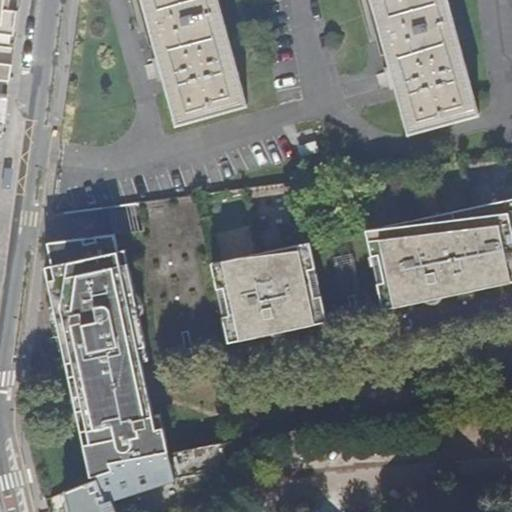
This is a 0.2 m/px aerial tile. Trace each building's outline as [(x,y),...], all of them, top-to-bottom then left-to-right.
[(11,0),(0,0),(0,34),(15,37),(18,12),(10,11),(11,0)] [(18,12),(19,0),(11,0),(10,11),(18,12)] [(216,0),(141,0),(152,39),(175,125),(245,106),(216,0)] [(446,0),(370,0),(388,66),(391,78),(407,135),(478,116),(446,0)] [(0,82),(9,84),(11,67),(0,65),(0,82)] [(511,283),(511,199),(457,212),(458,219),(446,221),(434,224),(432,217),(409,222),(367,231),(373,258),(379,256),(382,270),(386,284),(379,285),(385,311),(448,297),(474,292),(473,285),(486,282),(488,289),(511,283)] [(458,219),(457,212),(445,214),(446,221),(458,219)] [(446,221),(445,214),(432,217),(434,224),(446,221)] [(123,265),(120,251),(117,233),(50,243),(52,252),(58,279),(51,281),(69,364),(76,363),(78,376),(95,372),(97,379),(113,380),(123,377),(130,372),(129,365),(143,362),(140,348),(147,346),(130,263),(123,265)] [(329,323),(323,297),(316,298),(313,285),(310,271),(317,269),(311,243),(254,256),(214,265),(219,291),(226,290),(228,303),(231,317),(225,318),(231,344),(329,323)] [(127,250),(120,251),(123,265),(130,263),(127,250)] [(58,279),(52,252),(48,267),(51,281),(58,279)] [(376,271),(382,270),(379,256),(373,258),(376,271)] [(310,271),(313,285),(320,283),(317,269),(310,271)] [(376,271),(379,285),(386,284),(382,270),(376,271)] [(474,292),(488,289),(486,282),(473,285),(474,292)] [(316,298),(323,297),(320,283),(313,285),(316,298)] [(222,304),(228,303),(226,290),(219,291),(222,304)] [(222,304),(225,318),(231,317),(228,303),(222,304)] [(150,361),(147,346),(140,348),(143,362),(150,361)] [(147,377),(143,362),(129,365),(130,372),(123,377),(113,380),(97,379),(95,372),(78,376),(82,392),(147,377)] [(76,363),(69,364),(71,378),(78,376),(76,363)] [(342,420),(410,407),(403,374),(374,381),(375,385),(366,387),(365,383),(335,390),(342,420)] [(149,388),(147,377),(82,392),(84,402),(87,416),(152,402),(149,388)] [(110,425),(155,416),(152,402),(87,416),(89,426),(104,423),(110,425)] [(158,430),(165,429),(162,414),(155,416),(158,430)] [(86,447),(93,480),(115,472),(113,465),(171,454),(165,429),(158,430),(155,416),(110,425),(104,423),(89,426),(90,432),(93,446),(86,447)] [(83,433),(86,447),(93,446),(90,432),(83,433)] [(93,480),(67,490),(72,511),(99,511),(113,508),(116,504),(115,498),(176,479),(228,469),(222,444),(171,454),(113,465),(115,472),(93,480)]
